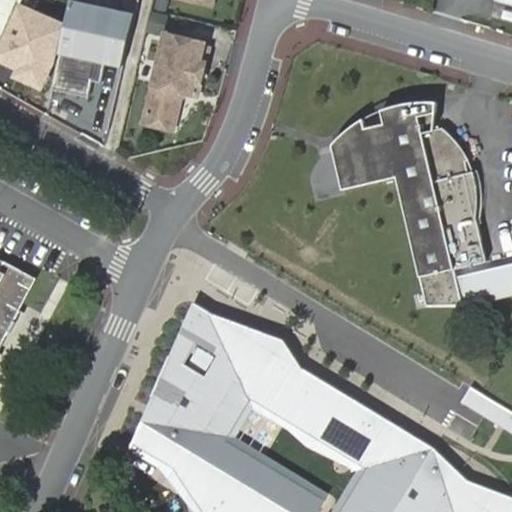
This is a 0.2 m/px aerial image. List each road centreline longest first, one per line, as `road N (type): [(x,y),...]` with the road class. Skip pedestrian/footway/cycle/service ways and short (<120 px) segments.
road 1 (residential): [(41,511),(141,273),(179,211)]
road 2 (residential): [(179,211),(216,171),(236,130),(280,0)]
road 3 (residential): [(295,0),(511,65)]
road 4 (residential): [(179,211),(0,112)]
